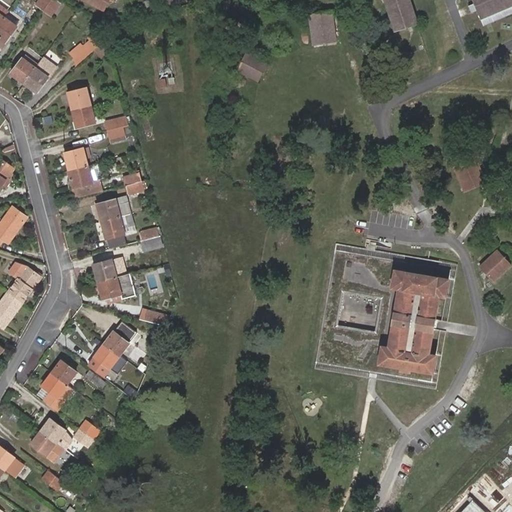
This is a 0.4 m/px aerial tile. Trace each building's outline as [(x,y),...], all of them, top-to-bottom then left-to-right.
[(44,11),(51,0),(39,0),(36,5),(44,11)] [(61,4),(56,0),(51,0),(44,11),(51,17),(61,4)] [(82,0),(104,11),(110,0),(113,2),(114,0),(82,0)] [(384,0),(395,31),(419,23),(410,0),(384,0)] [(511,0),(474,0),(482,18),(511,5),(511,0)] [(0,3),(0,23),(5,16),(9,11),(0,3)] [(336,41),(333,11),(310,14),(313,45),(336,41)] [(6,43),(18,26),(5,16),(0,23),(0,41),(1,39),(6,43)] [(108,38),(105,28),(103,25),(86,39),(95,50),(108,38)] [(102,58),(112,51),(108,38),(95,50),(102,58)] [(258,82),(268,62),(248,52),(238,72),(258,82)] [(11,73),(24,83),(36,66),(23,57),(11,73)] [(50,79),(58,68),(43,57),(40,61),(36,66),(24,83),(38,93),(48,78),(50,79)] [(72,110),(92,105),(87,87),(68,91),(72,110)] [(97,123),(92,105),(72,110),(77,128),(97,123)] [(105,121),(108,131),(123,127),(121,117),(105,121)] [(126,137),(134,135),(131,125),(123,127),(108,131),(111,144),(127,140),(126,137)] [(64,152),(69,170),(89,165),(84,147),(64,152)] [(125,185),(126,185),(146,179),(139,152),(134,154),(139,172),(123,176),(125,185)] [(478,152),(453,163),(465,190),(486,181),(477,159),(480,158),(478,152)] [(13,172),(15,169),(0,157),(0,190),(3,186),(13,172)] [(104,182),(99,162),(89,165),(93,184),(98,183),(101,182),(104,182)] [(101,191),(98,183),(93,184),(89,165),(69,170),(76,198),(92,194),(93,194),(101,191)] [(16,174),(13,172),(3,186),(6,188),(16,174)] [(129,194),(149,189),(146,179),(126,185),(129,194)] [(309,211),(311,192),(305,191),(303,200),(288,198),(286,207),(309,211)] [(97,204),(101,221),(131,213),(127,196),(97,204)] [(8,244),(28,217),(13,206),(0,223),(0,244),(3,240),(8,244)] [(126,234),(124,229),(135,226),(131,213),(101,221),(106,239),(107,239),(125,234),(126,234)] [(136,231),(135,226),(124,229),(126,234),(136,231)] [(139,231),(141,240),(159,236),(156,226),(139,231)] [(125,234),(107,239),(109,249),(127,244),(125,234)] [(144,251),(164,247),(161,235),(159,236),(141,240),(144,251)] [(494,280),(511,265),(497,250),(481,266),(494,280)] [(118,276),(123,274),(120,261),(114,262),(113,258),(93,264),(98,281),(118,276)] [(18,278),(8,291),(23,303),(43,277),(27,265),(16,262),(9,272),(18,278)] [(446,297),(450,279),(396,270),(392,288),(399,289),(389,346),(383,345),(380,364),(402,367),(401,370),(412,372),(413,369),(433,372),(437,354),(429,353),(435,322),(440,296),(446,297)] [(118,276),(98,281),(103,299),(123,294),(118,276)] [(23,303),(8,291),(0,302),(0,325),(4,329),(23,303)] [(145,320),(164,325),(167,314),(148,309),(145,320)] [(104,343),(121,356),(131,342),(130,341),(136,332),(123,322),(116,331),(115,330),(104,343)] [(111,369),(121,356),(104,343),(94,356),(111,369)] [(62,359),(52,372),(69,384),(78,371),(62,359)] [(86,375),(103,388),(107,383),(90,370),(86,375)] [(69,384),(52,372),(42,385),(43,386),(52,393),(46,401),(59,411),(68,399),(75,389),(69,384)] [(118,386),(132,396),(138,388),(136,387),(140,382),(128,373),(118,386)] [(52,393),(43,386),(37,395),(46,401),(52,393)] [(78,392),(79,392),(75,389),(68,399),(72,401),(78,392)] [(14,422),(19,415),(11,409),(6,416),(14,422)] [(41,431),(57,443),(67,430),(51,417),(41,431)] [(80,428),(95,439),(101,431),(86,419),(80,428)] [(88,448),(95,439),(80,428),(74,437),(88,448)] [(54,461),(64,448),(57,443),(41,431),(31,444),(54,461)] [(0,465),(6,470),(17,457),(0,443),(0,465)] [(111,454),(104,448),(100,454),(107,459),(111,454)] [(62,493),(69,484),(57,475),(49,470),(42,479),(62,493)] [(483,511),(473,502),(463,511),(483,511)]
